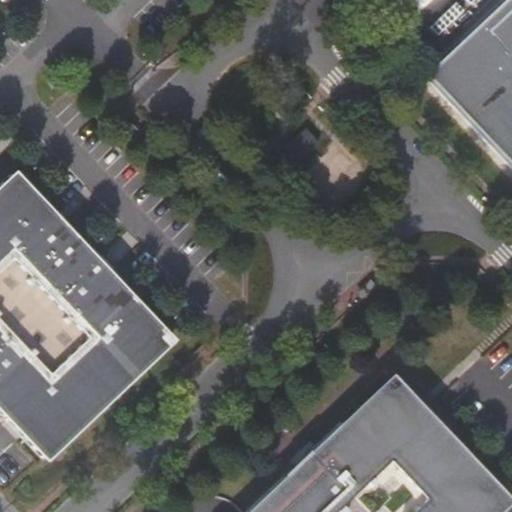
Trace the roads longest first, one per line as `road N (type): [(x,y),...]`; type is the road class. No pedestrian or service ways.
road 1 (unclassified): [(316,274),(259,344),(83,511)]
road 2 (unclassified): [(444,190),(287,4)]
road 3 (unclassified): [(184,114),(202,149),(316,274)]
road 4 (residential): [(59,0),(184,114)]
road 5 (unclassified): [(287,4),(195,84),(184,114)]
road 6 (unclassified): [(316,274),(444,190)]
